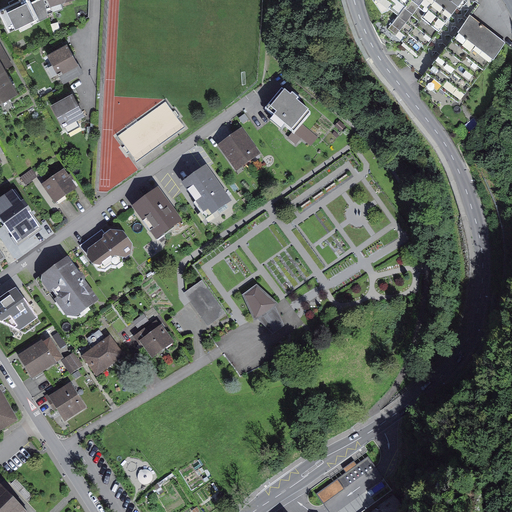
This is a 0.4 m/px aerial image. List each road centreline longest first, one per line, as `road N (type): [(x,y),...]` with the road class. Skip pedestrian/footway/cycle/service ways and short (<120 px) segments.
road 1 (tertiary): [(354,0),(385,67),(461,176),(481,242),(477,314),(460,353),(419,395),(252,511)]
road 2 (residential): [(0,276),(268,79)]
